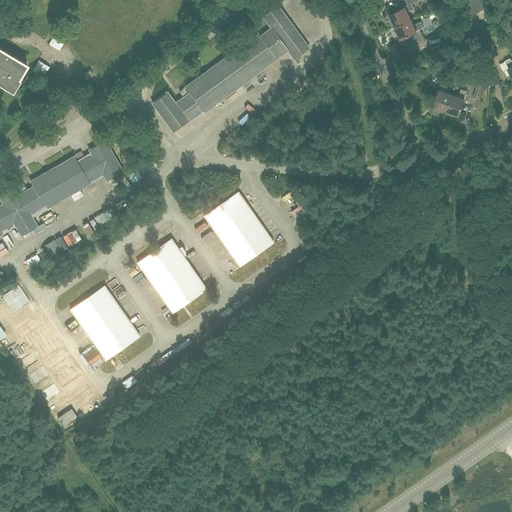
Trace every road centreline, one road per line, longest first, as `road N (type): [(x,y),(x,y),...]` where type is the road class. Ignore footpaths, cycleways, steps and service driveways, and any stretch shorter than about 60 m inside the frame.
road 1 (residential): [(424,159),(347,0)]
road 2 (unclassified): [(511,425),(388,511)]
